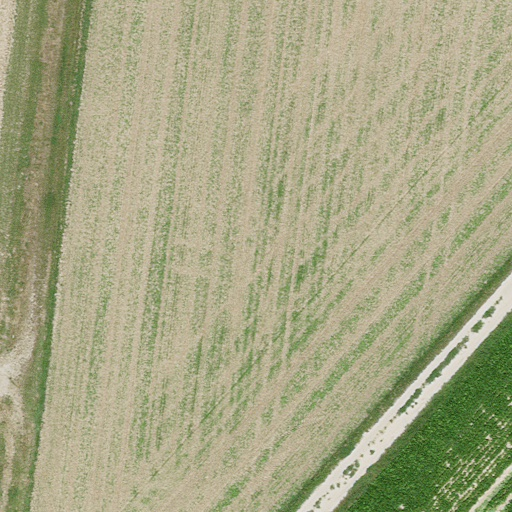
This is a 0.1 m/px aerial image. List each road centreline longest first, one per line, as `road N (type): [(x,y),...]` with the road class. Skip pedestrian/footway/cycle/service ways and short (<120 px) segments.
road 1 (track): [(65,0),(9,511)]
road 2 (track): [(511,310),(330,511)]
